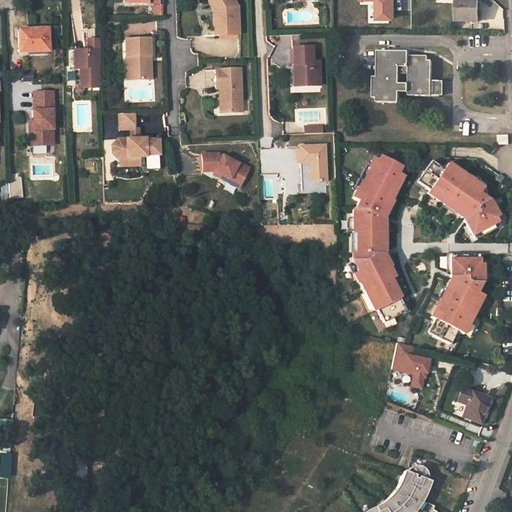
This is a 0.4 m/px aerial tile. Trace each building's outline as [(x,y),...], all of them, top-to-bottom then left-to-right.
[(217,10),(210,0),(207,0),(213,11),(214,37),(219,36),(218,21),(217,21),(217,10)] [(227,0),(210,0),(217,10),(217,21),(218,21),(219,36),(239,36),(238,8),(233,0),(229,2),(227,0)] [(360,0),(377,0),(377,19),(394,19),(393,0),(360,0)] [(457,0),(457,21),(478,21),(478,0),(457,0)] [(19,30),(19,53),(48,52),(48,30),(19,30)] [(149,39),(125,40),(126,72),(135,71),(135,80),(151,80),(149,39)] [(101,88),(100,51),(99,40),(87,40),(87,51),(74,51),(75,69),(80,69),(81,88),(101,88)] [(312,49),(292,50),(293,68),(296,68),(297,88),(320,87),(319,64),(313,64),(312,49)] [(377,103),(399,103),(399,93),(409,93),(409,96),(437,96),(438,82),(432,82),(432,61),(428,61),(428,57),(409,57),(409,52),(379,52),(378,78),(374,78),(374,98),(378,98),(377,103)] [(240,70),(214,71),(215,90),(219,90),(224,89),(225,114),(242,113),(240,70)] [(135,71),(126,72),(126,81),(135,80),(135,71)] [(33,93),(34,111),(33,111),(33,121),(33,124),(29,124),(30,146),(49,146),(49,136),(53,131),(53,110),(54,110),(53,92),(33,93)] [(133,115),(119,115),(119,131),(130,130),(134,130),(133,115)] [(142,115),(143,132),(163,132),(163,115),(142,115)] [(305,125),(305,134),(323,133),(323,124),(305,125)] [(134,130),(130,130),(130,140),(138,139),(138,130),(134,130)] [(499,145),(509,144),(509,135),(499,135),(499,145)] [(119,142),(126,142),(126,140),(126,139),(118,140),(112,147),(112,155),(119,162),(139,161),(139,158),(119,159),(114,154),(114,148),(119,142)] [(126,140),(126,142),(119,142),(114,148),(114,154),(119,159),(139,158),(145,158),(145,156),(158,156),(158,141),(145,141),(145,139),(138,139),(130,140),(126,140)] [(325,148),(299,149),(299,165),(309,165),(309,169),(311,169),(311,185),(309,185),(309,197),(325,196),(325,148)] [(218,155),(201,155),(201,173),(213,172),(228,180),(230,177),(240,183),(247,170),(237,164),(236,165),(218,155)] [(379,158),(376,165),(371,162),(366,170),(368,171),(358,191),(356,190),(352,198),(351,198),(351,234),(355,234),(355,255),(351,254),(351,263),(356,273),(351,275),(356,284),(357,283),(372,312),(375,310),(382,323),(405,312),(389,280),(392,278),(387,268),(389,267),(384,259),(382,260),(379,256),(383,256),(384,219),(380,217),(381,214),(384,215),(390,203),(389,202),(401,179),(395,176),(399,169),(389,164),(391,159),(388,157),(386,162),(379,158)] [(429,191),(426,194),(433,198),(434,197),(455,211),(454,213),(461,218),(462,217),(465,220),(463,221),(473,240),(499,226),(494,217),(497,216),(488,200),(486,201),(477,194),(482,188),(474,183),(473,184),(463,178),(464,176),(447,164),(443,170),(431,161),(416,182),(429,191)] [(311,169),(309,169),(309,165),(299,165),(300,197),(309,197),(309,185),(311,185),(311,169)] [(228,180),(213,172),(211,175),(237,189),(240,183),(230,177),(228,180)] [(9,179),(10,199),(22,198),(20,178),(9,179)] [(434,321),(427,334),(450,345),(456,332),(462,335),(472,316),(470,316),(475,305),(477,306),(481,297),(474,294),(479,284),(482,284),(481,266),(478,266),(477,256),(448,257),(449,279),(451,279),(450,281),(448,281),(445,289),(446,289),(435,312),(433,311),(430,319),(434,321)] [(412,375),(410,387),(420,389),(422,378),(424,378),(428,361),(409,357),(411,347),(396,344),(391,370),(412,375)] [(466,405),(472,391),(462,388),(456,401),(466,405)] [(490,399),(472,391),(466,405),(462,417),(480,424),(490,399)] [(408,471),(406,473),(403,472),(400,481),(397,487),(393,492),(388,498),(384,502),(378,506),(372,510),(366,511),(434,511),(433,511),(434,507),(422,502),(430,483),(427,481),(427,478),(427,476),(426,473),(425,471),(423,469),(420,467),(417,467),(415,467),(412,468),(409,469),(408,471)]
